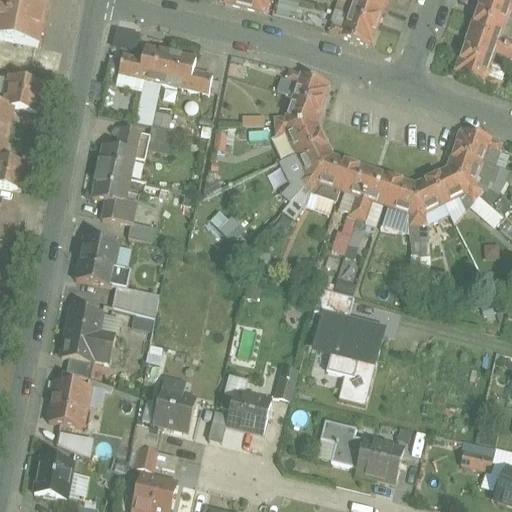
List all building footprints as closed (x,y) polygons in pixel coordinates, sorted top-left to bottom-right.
[(48,0),(0,0),(0,1),(0,41),(39,49),(48,0)] [(247,0),(222,0),(222,1),(223,1),(226,6),(226,7),(231,8),(231,7),(245,11),(247,0)] [(272,0),(247,0),(245,11),(259,14),(264,15),(269,12),(272,0)] [(386,8),(362,0),(334,0),(340,2),(354,7),(350,17),(378,27),(386,8)] [(388,0),(362,0),(386,8),(388,0)] [(511,10),(483,0),(482,0),(479,9),(480,9),(476,18),(505,28),(509,19),(511,19),(511,10)] [(511,0),(483,0),(511,10),(511,0)] [(354,7),(340,2),(336,12),(338,13),(350,17),(354,7)] [(306,13),(277,7),(275,17),(304,24),(306,13)] [(338,13),(333,26),(345,30),(350,17),(338,13)] [(378,27),(350,17),(345,30),(333,26),(330,35),(366,48),(372,45),(378,27)] [(505,28),(476,18),(473,28),(469,37),(511,51),(511,42),(502,38),(505,29),(505,28)] [(511,31),(505,29),(502,38),(511,42),(511,31)] [(511,51),(469,37),(466,46),(467,46),(463,56),(492,66),(495,56),(511,61),(511,51)] [(172,56),(146,51),(143,64),(124,60),(120,78),(165,88),(172,56)] [(197,62),(172,56),(165,88),(210,98),(214,80),(194,76),(197,62)] [(492,66),(463,56),(458,69),(456,74),(457,74),(460,79),(459,80),(484,88),(496,93),(499,83),(487,79),(492,66)] [(504,71),(492,66),(487,79),(499,83),(504,71)] [(327,85),(302,77),(290,73),(287,82),(299,86),(295,100),(324,110),(328,96),(329,96),(330,91),(329,91),(327,86),(327,85)] [(43,89),(11,82),(6,109),(0,107),(0,108),(38,116),(43,89)] [(324,110),(295,100),(288,120),(275,120),(276,130),(318,127),(321,119),(320,119),(324,110)] [(38,116),(0,108),(0,136),(9,138),(15,112),(38,116)] [(149,127),(166,130),(168,118),(151,115),(149,127)] [(265,121),(247,121),(247,130),(265,130),(265,121)] [(318,127),(276,130),(276,131),(277,139),(289,138),(298,156),(326,143),(321,134),(321,133),(318,127)] [(176,135),(153,130),(147,154),(171,159),(176,135)] [(276,131),(257,132),(258,142),(277,140),(277,139),(276,131)] [(491,142),(467,133),(460,136),(455,154),(483,165),(488,151),(500,155),(503,146),(491,142)] [(119,153),(105,150),(100,176),(131,182),(140,138),(123,134),(119,153)] [(9,138),(0,136),(0,162),(28,168),(5,163),(9,138)] [(326,143),(298,156),(300,160),(307,174),(299,183),(298,184),(304,189),(305,190),(334,158),(326,143)] [(500,155),(488,151),(483,165),(495,169),(500,155)] [(483,165),(455,154),(448,171),(480,199),(481,199),(486,193),(477,184),(483,165)] [(298,156),(284,163),(289,175),(289,176),(290,175),(296,171),(293,164),(300,160),(298,156)] [(334,158),(305,190),(312,196),(313,196),(321,187),(341,194),(346,195),(356,166),(334,158)] [(28,168),(0,162),(0,190),(22,195),(28,168)] [(495,169),(483,165),(477,184),(486,193),(487,193),(490,189),(497,169),(495,169)] [(375,173),(356,166),(346,195),(356,199),(350,216),(349,220),(358,223),(375,173)] [(448,171),(433,179),(446,207),(458,201),(465,198),(474,206),(480,199),(448,171)] [(375,173),(358,223),(367,226),(367,225),(374,205),(385,208),(394,180),(375,173)] [(131,182),(100,176),(94,202),(108,205),(104,223),(122,226),(125,213),(128,197),(131,182)] [(433,179),(416,187),(420,229),(429,228),(428,216),(446,207),(433,179)] [(416,187),(394,180),(385,208),(409,217),(410,230),(420,229),(416,187)] [(296,182),(279,199),(287,207),(304,189),(298,184),(299,183),(296,182)] [(341,194),(321,187),(313,196),(317,198),(335,204),(338,203),(341,194)] [(511,214),(511,208),(490,189),(487,193),(486,193),(481,199),(506,221),(511,214)] [(305,190),(284,215),(296,222),(312,196),(305,190)] [(356,199),(346,195),(340,212),(350,216),(356,199)] [(140,200),(128,197),(125,213),(137,216),(140,200)] [(474,206),(465,198),(458,201),(467,214),(474,206)] [(385,208),(374,205),(367,225),(378,229),(385,208)] [(19,214),(0,210),(0,247),(12,250),(19,214)] [(215,212),(205,226),(229,245),(240,231),(215,212)] [(272,229),(284,233),(289,221),(277,216),(272,229)] [(349,220),(343,237),(353,240),(358,223),(349,220)] [(353,240),(351,246),(359,249),(367,225),(367,226),(358,223),(353,240)] [(155,232),(132,227),(129,242),(152,247),(155,232)] [(429,228),(420,229),(421,257),(421,259),(431,259),(429,228)] [(420,229),(410,230),(411,245),(412,245),(412,257),(421,257),(420,229)] [(118,251),(86,244),(78,285),(117,294),(126,295),(126,294),(130,276),(113,273),(118,251)] [(355,302),(321,293),(315,315),(327,318),(326,324),(348,329),(355,302)] [(145,298),(126,294),(126,295),(117,294),(113,312),(140,319),(145,298)] [(393,333),(397,316),(366,309),(363,326),(393,333)] [(103,318),(73,312),(63,359),(71,361),(94,365),(95,362),(110,365),(116,338),(100,335),(103,318)] [(326,324),(325,324),(318,352),(333,356),(375,366),(380,348),(382,338),(348,329),(326,324)] [(193,351),(165,344),(161,360),(189,367),(193,351)] [(375,366),(333,356),(328,376),(346,381),(340,403),(367,410),(382,348),(380,348),(375,366)] [(94,365),(71,361),(69,374),(91,383),(94,365)] [(285,370),(277,402),(291,406),(299,374),(285,370)] [(186,388),(165,382),(154,427),(189,436),(197,404),(182,400),(186,388)] [(91,390),(59,384),(51,425),(83,432),(91,390)] [(273,406),(237,396),(230,427),(265,437),(273,406)] [(406,453),(366,444),(356,441),(358,433),(327,425),(322,444),(337,447),(333,466),(359,472),(357,478),(397,488),(406,453)] [(163,435),(138,428),(133,450),(142,453),(158,456),(163,435)] [(430,438),(417,434),(411,460),(424,463),(430,438)] [(95,442),(61,436),(59,449),(79,458),(92,462),(95,442)] [(158,456),(142,453),(139,472),(154,476),(156,469),(175,474),(178,461),(158,456)] [(494,461),(466,454),(463,468),(491,475),(494,461)] [(76,468),(45,463),(36,508),(56,511),(57,503),(69,505),(76,468)] [(511,472),(508,471),(496,503),(511,508),(511,472)] [(171,511),(177,488),(144,480),(136,511),(171,511)]
